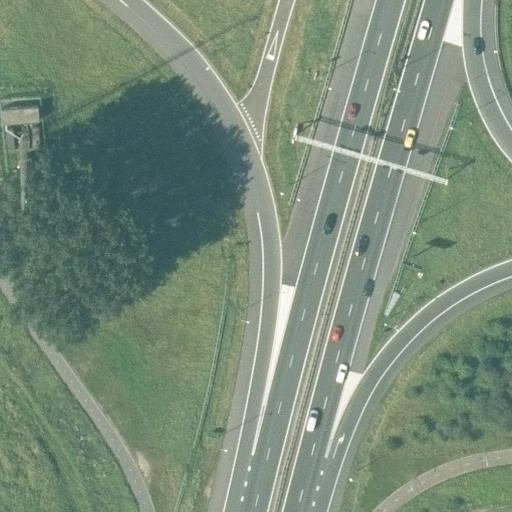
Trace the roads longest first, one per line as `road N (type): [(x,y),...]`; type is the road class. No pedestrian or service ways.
road 1 (motorway): [(128,0),(196,60),(257,168),(272,242),(266,455)]
road 2 (motorway): [(310,458),(439,0)]
road 3 (motorway): [(391,0),(266,455)]
road 4 (motorway): [(310,458),(389,353),(429,316),(511,273)]
road 5 (motorway): [(511,147),(482,90),(464,0)]
